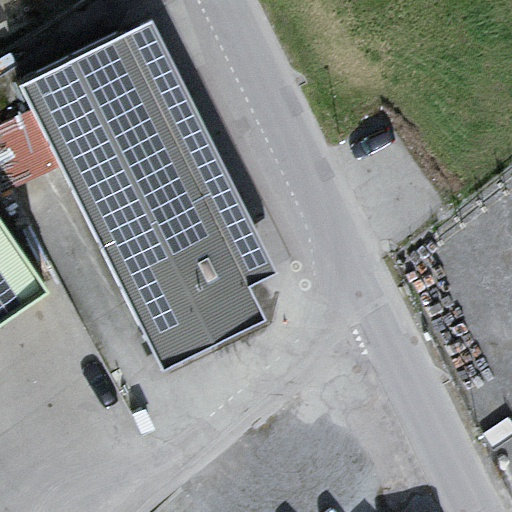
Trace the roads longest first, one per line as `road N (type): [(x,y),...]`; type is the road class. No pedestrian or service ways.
road 1 (residential): [(372,288),(124,511)]
road 2 (residential): [(226,0),(372,288)]
road 3 (residential): [(372,288),(485,511)]
